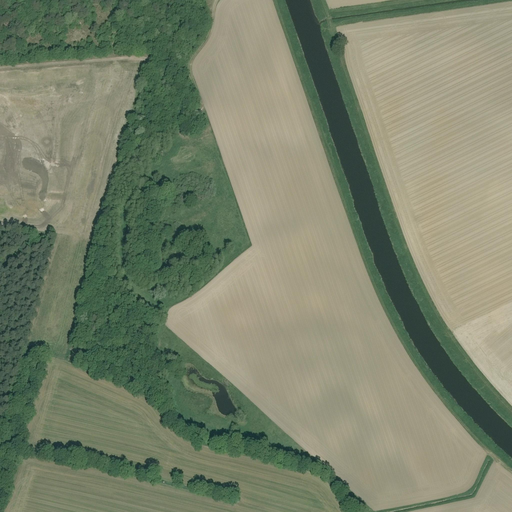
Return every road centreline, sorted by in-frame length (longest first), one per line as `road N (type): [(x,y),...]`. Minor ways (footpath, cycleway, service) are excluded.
road 1 (track): [(270,0),(376,298),(419,376),(511,471)]
road 2 (track): [(0,71),(139,59),(151,64),(172,107),(202,113),(190,69),(210,35),(216,0)]
road 3 (track): [(0,486),(52,239),(0,229)]
